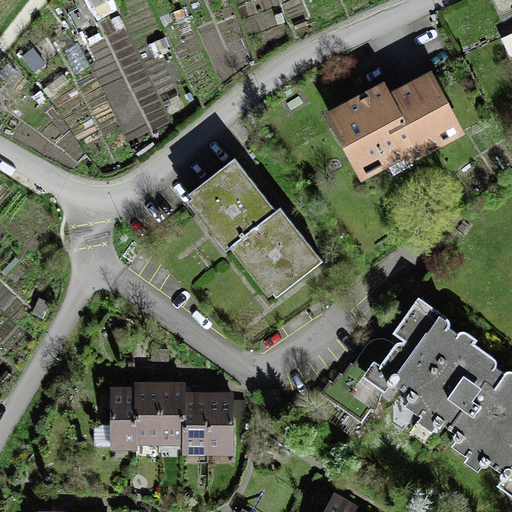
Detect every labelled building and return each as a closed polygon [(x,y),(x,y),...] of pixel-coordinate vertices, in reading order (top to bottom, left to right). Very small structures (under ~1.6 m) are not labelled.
[(91,8),(97,19),(119,8),(114,0),(84,0),(89,8),(91,8)] [(65,24),(52,9),(39,20),(52,35),(65,24)] [(432,65),(333,115),(367,182),(467,132),(432,65)] [(303,102),(299,95),(287,102),(291,109),(303,102)] [(230,244),(280,205),(240,153),(190,192),(230,244)] [(280,205),(230,244),(274,300),(324,261),(280,205)] [(5,275),(19,259),(16,256),(1,272),(5,275)] [(511,356),(422,301),(368,387),(511,477),(511,356)] [(170,385),(160,385),(148,384),(137,384),(137,391),(128,390),(111,390),(110,423),(93,422),(93,446),(110,447),(110,440),(135,440),(135,433),(159,433),(182,434),(182,444),(205,445),(232,446),(233,396),(218,395),(207,395),(197,395),(184,394),(184,385),(170,385)] [(350,511),(354,506),(346,501),(334,495),(324,511),(350,511)]
